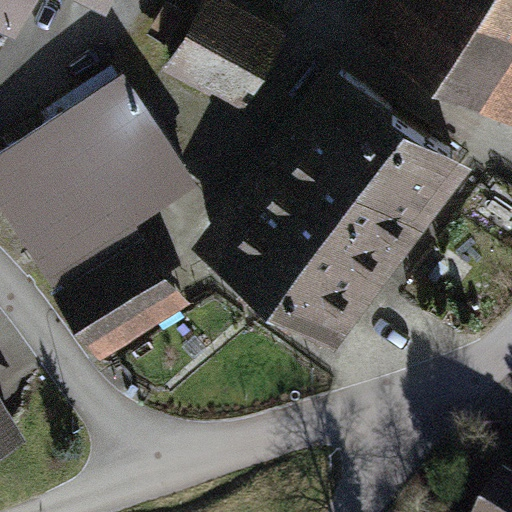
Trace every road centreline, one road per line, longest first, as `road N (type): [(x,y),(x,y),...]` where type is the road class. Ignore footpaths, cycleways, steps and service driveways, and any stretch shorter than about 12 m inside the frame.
road 1 (residential): [(440,412),(329,416),(139,476)]
road 2 (unknown): [(511,138),(486,132),(253,0)]
road 3 (residential): [(139,476),(0,280)]
road 4 (unknown): [(126,0),(0,104)]
road 5 (residential): [(440,412),(354,511)]
